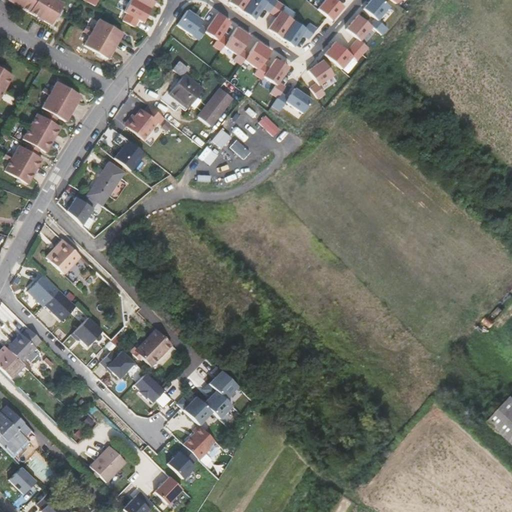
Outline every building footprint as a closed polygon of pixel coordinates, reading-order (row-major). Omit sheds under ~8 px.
[(58,0),(7,0),(47,21),(58,0)] [(220,0),(220,1),(296,46),(302,36),(308,40),(316,27),(309,23),(306,27),(281,12),(285,5),(277,0),(267,0),(268,0),(267,0),(220,0)] [(316,0),(313,5),(331,20),(347,0),(316,0)] [(382,0),(366,0),(321,53),(341,70),(352,57),(356,61),(368,47),(361,40),(372,27),(381,35),(387,29),(382,24),(394,10),(382,0)] [(255,73),(274,86),(269,93),(276,98),(271,106),(279,111),(285,102),(302,114),(312,99),(294,87),(299,80),(290,74),(287,66),(268,53),(271,50),(249,36),(249,35),(211,9),(203,20),(187,9),(176,25),(199,41),(205,32),(212,37),(216,48),(220,51),(224,46),(233,52),(237,64),(245,62),(254,68),(255,73)] [(135,27),(138,20),(124,14),(121,20),(135,27)] [(115,46),(122,33),(98,20),(92,30),(85,26),(84,29),(115,46)] [(115,46),(84,29),(82,32),(89,35),(83,46),(107,60),(115,46)] [(4,46),(15,53),(20,44),(9,38),(4,46)] [(185,61),(179,56),(170,66),(179,74),(163,93),(181,108),(197,88),(180,74),(186,66),(183,63),(185,61)] [(300,76),(318,98),(325,93),(320,86),(334,74),(321,58),(300,76)] [(9,69),(2,65),(0,68),(0,85),(5,88),(13,76),(7,72),(9,69)] [(48,96),(72,110),(80,96),(56,82),(50,93),(43,89),(41,92),(48,96)] [(213,127),(233,96),(217,86),(198,117),(213,127)] [(46,112),(44,114),(51,118),(53,115),(57,118),(65,122),(72,110),(48,96),(41,109),(46,112)] [(126,112),(118,123),(134,136),(148,118),(150,120),(155,114),(140,101),(135,107),(132,105),(126,112)] [(115,121),(118,123),(126,112),(124,110),(115,121)] [(29,127),(52,140),(60,127),(54,124),(49,122),(51,118),(44,114),(43,117),(36,114),(29,127)] [(273,136),(280,129),(265,115),(258,122),(273,136)] [(28,143),(26,146),(33,150),(35,147),(39,150),(45,153),(52,140),(29,127),(22,140),(28,143)] [(223,147),(230,134),(219,129),(213,142),(223,147)] [(111,158),(128,170),(141,153),(116,133),(110,141),(119,147),(111,158)] [(242,159),(249,152),(236,140),(230,147),(242,159)] [(18,146),(11,158),(34,172),(41,159),(35,156),(31,153),(33,150),(26,146),(25,149),(18,146)] [(34,172),(11,158),(4,154),(2,158),(9,161),(3,171),(27,185),(34,172)] [(196,159),(191,156),(183,165),(188,169),(196,159)] [(121,171),(104,162),(85,195),(95,201),(101,205),(106,194),(114,199),(124,183),(117,178),(121,171)] [(81,224),(95,201),(85,195),(78,191),(66,210),(81,224)] [(65,241),(63,239),(52,250),(54,252),(65,241)] [(52,250),(49,253),(57,260),(66,269),(79,255),(65,241),(54,252),(52,250)] [(118,266),(99,249),(93,255),(112,272),(118,266)] [(57,260),(49,253),(46,256),(62,273),(66,269),(57,260)] [(45,306),(59,291),(44,276),(28,293),(43,308),(45,306)] [(45,306),(62,322),(76,307),(70,301),(65,296),(59,291),(45,306)] [(65,296),(70,301),(74,297),(69,292),(65,296)] [(79,340),(87,347),(101,332),(87,319),(71,336),(77,342),(79,340)] [(156,330),(132,354),(138,361),(141,358),(147,364),(161,349),(164,352),(171,345),(156,330)] [(4,347),(18,361),(33,345),(18,331),(4,347)] [(0,350),(0,369),(7,376),(20,362),(18,361),(4,347),(0,350)] [(150,367),(164,352),(161,349),(147,364),(150,367)] [(119,379),(134,364),(122,352),(117,356),(112,351),(100,364),(110,374),(112,372),(119,379)] [(52,363),(47,357),(41,361),(38,358),(33,362),(40,371),(52,363)] [(208,384),(224,399),(236,386),(216,367),(210,372),(215,377),(208,384)] [(151,403),(163,392),(145,374),(134,386),(139,391),(138,392),(145,399),(146,398),(151,403)] [(209,397),(202,404),(209,410),(217,418),(229,405),(224,399),(208,384),(202,390),(209,397)] [(511,394),(508,391),(485,416),(511,440),(511,394)] [(176,404),(196,424),(209,410),(202,404),(195,397),(188,404),(181,398),(176,404)] [(25,440),(0,415),(0,444),(10,455),(25,440)] [(83,422),(89,427),(93,423),(87,418),(83,422)] [(184,447),(197,459),(198,460),(208,450),(207,449),(214,441),(198,426),(192,432),(194,434),(183,445),(184,447)] [(74,434),(79,439),(84,433),(80,429),(74,434)] [(105,444),(121,460),(122,459),(105,443),(105,444)] [(109,473),(121,460),(105,444),(92,457),(98,463),(109,473)] [(184,447),(167,464),(182,479),(192,468),(190,466),(197,459),(184,447)] [(103,480),(109,473),(98,463),(92,457),(86,464),(103,480)] [(23,495),(36,480),(21,466),(7,480),(23,495)] [(154,493),(167,505),(181,490),(168,477),(154,493)] [(39,511),(65,511),(47,494),(36,505),(41,511),(40,511),(39,511)] [(122,510),(124,511),(145,511),(148,510),(135,496),(122,510)]
